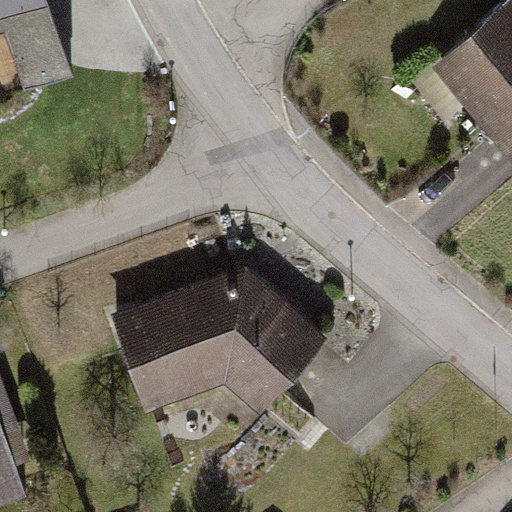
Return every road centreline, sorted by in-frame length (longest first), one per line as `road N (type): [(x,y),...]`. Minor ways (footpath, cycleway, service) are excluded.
road 1 (residential): [(511,374),(279,165)]
road 2 (residential): [(279,165),(0,264)]
road 3 (residential): [(279,165),(195,56)]
